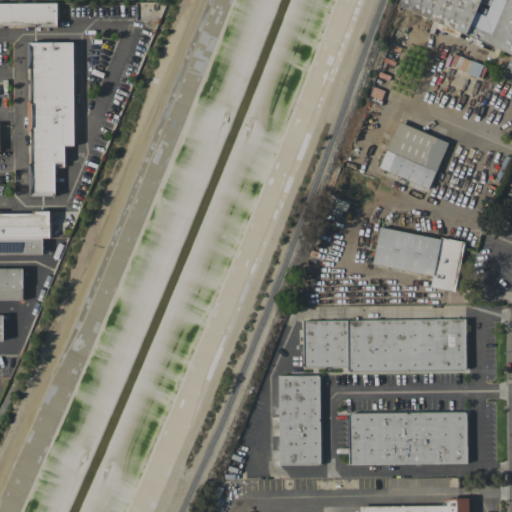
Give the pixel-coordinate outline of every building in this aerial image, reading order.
[(505,0),(511,0),(511,53),(398,5),(400,0),(480,0),(470,25),(491,34),(505,0)] [(0,3),(56,3),(56,24),(0,24),(0,3)] [(72,41),(72,145),(63,145),(63,167),(53,167),(53,195),(28,195),(29,41),(72,41)] [(399,121),(448,143),(428,188),(379,167),(399,121)] [(0,211),(49,211),(49,238),(41,238),(41,252),(19,253),(19,240),(0,240),(0,211)] [(380,226),(373,263),(432,275),(430,286),(454,291),(464,242),(441,237),(440,239),(380,226)] [(0,267),(21,267),(22,299),(0,299),(0,267)] [(302,321),(465,318),(466,369),(348,370),(348,366),(303,366),(302,321)] [(278,376),(318,375),(318,377),(319,377),(320,464),(279,465),(278,376)] [(350,414),(350,413),(465,412),(465,413),(466,413),(467,463),(349,464),(349,414),(350,414)] [(467,511),(358,511),(358,505),(444,505),(444,498),(467,497),(467,511)]
